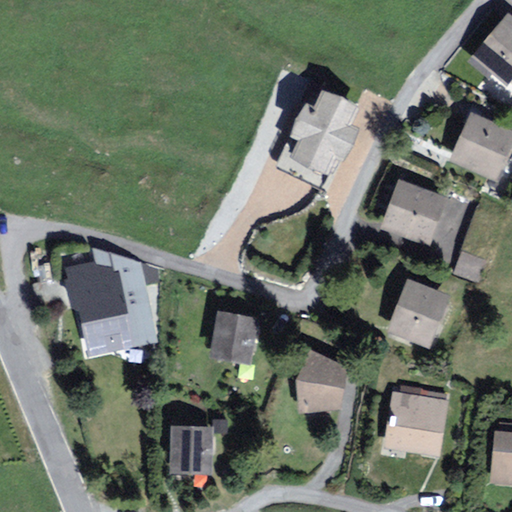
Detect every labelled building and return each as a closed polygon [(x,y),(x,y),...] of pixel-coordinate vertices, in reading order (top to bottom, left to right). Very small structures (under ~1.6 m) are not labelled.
[(511,76),(511,20),(509,18),(475,59),(505,84),(511,76)] [(359,110),(324,94),(315,112),(307,108),(292,140),(302,144),(294,162),(328,178),(337,158),(344,161),(357,132),(351,129),(359,110)] [(511,138),(511,136),(475,118),(454,160),(492,179),(511,138)] [(440,200),(400,185),(385,225),(424,240),(440,200)] [(96,265),(67,272),(94,358),(156,346),(139,261),(93,251),(96,265)] [(484,259),(466,252),(457,272),(476,280),(484,259)] [(448,301),(413,286),(394,330),(429,345),(448,301)] [(257,321),(220,313),(211,358),(248,366),(257,321)] [(347,372),(306,365),(299,404),(339,411),(347,372)] [(445,401),(398,393),(389,447),(436,455),(445,401)] [(215,431),(172,431),(173,477),(215,476),(215,431)] [(511,433),(497,432),(492,484),(511,486),(511,433)]
